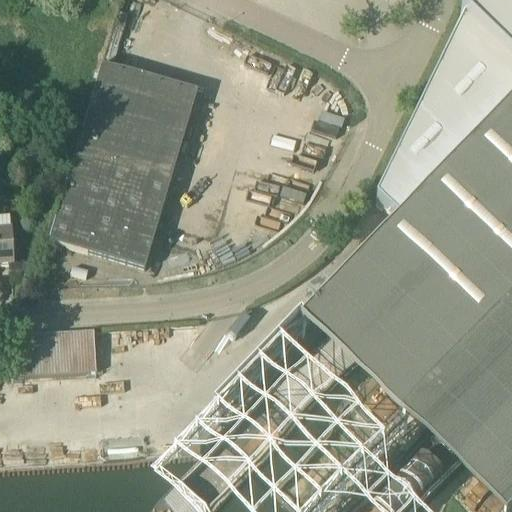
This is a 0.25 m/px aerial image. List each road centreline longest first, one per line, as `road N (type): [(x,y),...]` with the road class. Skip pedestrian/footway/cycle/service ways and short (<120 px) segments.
road 1 (residential): [(0,320),(215,305),(281,277),(322,241),(400,91)]
road 2 (residential): [(400,91),(215,0)]
